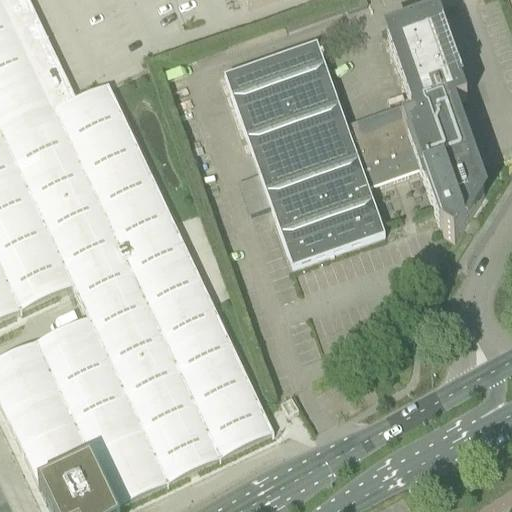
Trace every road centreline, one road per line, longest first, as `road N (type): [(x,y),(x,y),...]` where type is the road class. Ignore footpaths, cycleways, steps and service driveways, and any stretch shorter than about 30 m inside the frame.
road 1 (secondary): [(484,377),(242,511)]
road 2 (unclassified): [(484,377),(472,355),(469,318),(511,233)]
road 3 (secondary): [(351,511),(475,441)]
